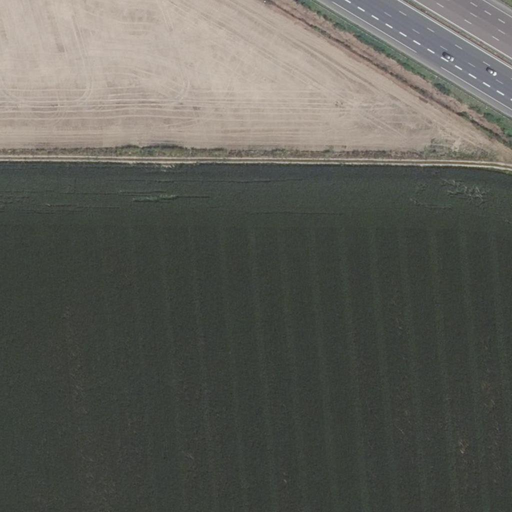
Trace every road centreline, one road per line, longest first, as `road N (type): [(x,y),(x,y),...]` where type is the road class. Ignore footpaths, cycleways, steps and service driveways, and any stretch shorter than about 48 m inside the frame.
road 1 (track): [(0,160),(511,167)]
road 2 (motorway): [(365,0),(511,88)]
